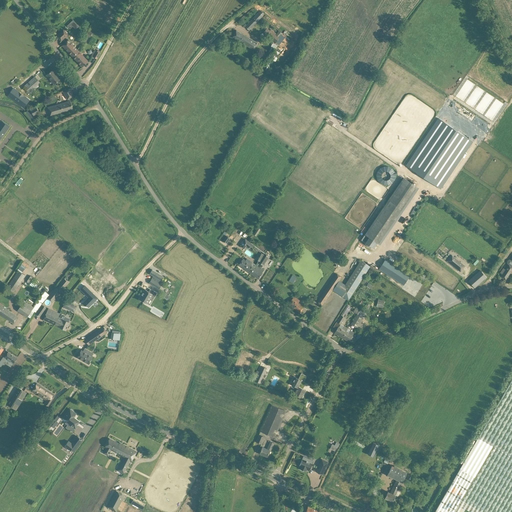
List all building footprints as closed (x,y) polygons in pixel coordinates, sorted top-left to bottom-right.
[(245,27),(249,30),(263,16),(259,12),(245,27)] [(71,29),(74,26),(76,29),(80,26),(74,19),(67,25),(71,29)] [(270,38),(273,33),(267,28),(263,33),(270,38)] [(61,41),(68,34),(64,30),(57,36),(61,41)] [(88,30),(84,41),(90,42),(93,32),(88,30)] [(247,37),(241,33),(237,30),(233,37),(253,50),(258,43),(248,38),(249,37),(248,36),(247,37)] [(75,51),(77,49),(68,40),(62,45),(71,55),(75,51)] [(75,51),(71,55),(83,67),(88,61),(79,51),(77,49),(75,51)] [(98,50),(97,51),(95,50),(91,56),(96,59),(97,59),(100,53),(101,51),(98,50)] [(115,51),(107,61),(117,68),(125,57),(115,51)] [(54,84),(56,82),(60,79),(56,73),(54,69),(47,74),(54,84)] [(29,93),(41,83),(35,76),(23,87),(29,93)] [(69,88),(65,90),(63,91),(67,99),(69,98),(74,96),(69,88)] [(13,89),(8,96),(24,107),(29,100),(22,95),(19,92),(18,93),(13,89)] [(71,101),(66,102),(48,108),(50,116),(73,109),(71,101)] [(30,109),(34,116),(39,112),(35,106),(30,109)] [(439,118),(407,166),(440,188),(472,141),(439,118)] [(0,139),(10,126),(1,120),(0,122),(0,139)] [(378,242),(385,232),(372,224),(361,240),(373,248),(378,242)] [(245,239),(241,245),(245,249),(246,246),(251,250),(254,245),(245,239)] [(263,257),(264,254),(259,252),(256,259),(259,260),(256,264),(247,258),(245,260),(243,259),(242,261),(239,265),(251,274),(255,268),(259,263),(263,257)] [(265,253),(264,254),(263,257),(259,263),(255,268),(251,274),(258,279),(262,273),(265,269),(262,267),(263,266),(267,260),(267,261),(270,257),(269,256),(265,253)] [(460,262),(451,255),(447,261),(455,268),(460,272),(462,269),(458,265),(460,262)] [(508,264),(505,270),(503,268),(500,273),(502,274),(501,276),(506,279),(511,269),(511,257),(510,260),(509,260),(508,260),(507,261),(507,262),(507,263),(508,264)] [(342,282),(335,292),(349,301),(370,267),(370,266),(360,260),(345,284),(342,282)] [(385,260),(379,269),(404,285),(410,276),(385,260)] [(24,271),(27,266),(22,263),(19,269),(24,271)] [(152,270),(150,274),(154,276),(152,279),(156,282),(158,279),(160,280),(163,276),(157,272),(152,270)] [(25,275),(21,272),(19,271),(7,287),(14,292),(25,275)] [(469,282),(471,284),(474,288),(487,277),(482,271),(469,282)] [(333,291),(342,277),(336,273),(317,302),(322,306),(333,291)] [(293,284),(296,277),(292,274),(288,281),(293,284)] [(47,298),(48,298),(53,302),(62,291),(61,291),(68,282),(65,279),(58,288),(57,287),(47,298)] [(152,279),(149,283),(159,289),(162,285),(156,282),(152,279)] [(85,286),(81,290),(89,297),(84,302),(89,307),(98,298),(85,286)] [(139,299),(147,304),(150,298),(153,299),(157,293),(154,291),(150,289),(149,291),(145,289),(139,299)] [(42,305),(46,300),(41,296),(34,307),(32,310),(35,312),(36,313),(42,305)] [(300,301),(298,299),(294,297),(291,300),(288,304),(300,313),(303,309),(304,307),(298,303),(300,301)] [(17,311),(27,317),(32,310),(34,307),(24,301),(17,311)] [(0,313),(13,323),(16,319),(18,317),(0,304),(0,313)] [(74,313),(77,307),(70,304),(67,309),(74,313)] [(40,317),(46,308),(42,305),(36,313),(35,314),(40,317)] [(351,324),(353,325),(357,328),(363,318),(363,317),(365,314),(359,311),(357,314),(351,324)] [(45,315),(43,319),(55,325),(66,330),(69,322),(70,319),(65,316),(64,317),(63,316),(62,317),(61,318),(58,317),(60,314),(55,312),(54,315),(47,312),(45,315)] [(345,317),(346,315),(343,313),(337,322),(341,324),(345,317)] [(342,337),(348,329),(344,326),(342,329),(338,326),(334,333),(342,337)] [(107,332),(104,327),(85,339),(89,345),(107,332)] [(348,329),(342,337),(349,341),(353,343),(356,339),(352,337),(354,333),(350,330),(348,329)] [(89,364),(91,360),(93,357),(84,351),(85,350),(84,350),(83,351),(81,350),(77,357),(89,364)] [(5,355),(0,361),(0,366),(1,367),(4,362),(6,359),(13,364),(14,363),(17,358),(8,352),(6,355),(5,355)] [(262,366),(255,381),(260,383),(266,368),(262,366)] [(297,388),(294,394),(301,398),(306,390),(298,386),(301,380),(304,382),(307,375),(301,373),(298,379),(295,377),(291,384),(297,388)] [(463,511),(465,508),(471,511),(511,511),(511,380),(445,495),(434,511),(463,511)] [(37,383),(34,387),(32,391),(46,400),(44,403),(48,406),(55,395),(37,383)] [(17,390),(8,405),(14,408),(16,404),(19,405),(25,395),(27,392),(19,387),(17,390)] [(284,415),(286,411),(271,405),(260,431),(274,437),(276,434),(273,432),(274,430),(277,431),(283,417),(280,416),(281,413),(284,415)] [(70,409),(64,417),(68,421),(66,423),(68,424),(71,426),(71,425),(75,428),(78,425),(77,425),(80,421),(74,417),(76,413),(70,409)] [(262,444),(265,437),(258,435),(256,442),(262,444)] [(69,441),(65,446),(73,452),(82,440),(77,436),(72,443),(69,441)] [(124,457),(117,470),(123,474),(131,460),(132,461),(137,451),(120,443),(119,443),(110,438),(105,447),(106,447),(103,453),(108,455),(111,450),(124,457)] [(270,451),(274,443),(270,441),(267,449),(262,447),(260,453),(267,457),(270,451)] [(372,442),(366,453),(368,454),(367,454),(373,456),(374,457),(380,445),(379,445),(373,442),(372,442)] [(299,468),(300,469),(303,471),(303,470),(306,471),(307,470),(309,471),(314,461),(303,456),(299,466),(299,468)] [(316,472),(322,475),(328,462),(325,461),(323,465),(320,464),(316,472)] [(389,470),(387,475),(397,479),(395,483),(397,484),(399,481),(402,482),(407,473),(391,465),(389,470)] [(395,495),(402,482),(399,481),(397,484),(395,483),(390,493),(388,492),(385,498),(393,502),(396,496),(395,495)] [(123,501),(126,495),(116,490),(107,507),(110,509),(111,508),(113,509),(113,510),(116,511),(122,501),(123,501)]
